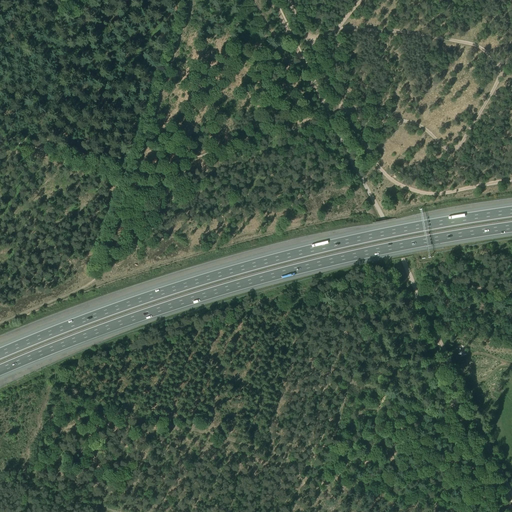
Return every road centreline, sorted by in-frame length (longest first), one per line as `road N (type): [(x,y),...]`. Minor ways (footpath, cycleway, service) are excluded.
road 1 (track): [(116,511),(31,486),(74,369),(303,300),(400,305),(420,298)]
road 2 (motorway): [(0,370),(272,275),(511,227)]
road 3 (motorway): [(511,211),(262,261),(0,352)]
road 4 (track): [(58,401),(213,434),(462,511)]
road 5 (track): [(345,111),(372,107),(454,149),(511,47)]
road 6 (track): [(420,298),(511,494)]
road 7 (track): [(345,111),(396,183),(432,193),(511,179)]
road 8 (track): [(133,171),(328,117)]
road 9 (track): [(328,117),(415,288)]
road 10 (track): [(191,0),(133,171)]
road 11 (track): [(335,28),(475,45),(500,73)]
road 12 (track): [(370,303),(321,470)]
road 13 (track): [(0,136),(133,171)]
road 14 (track): [(271,0),(328,117)]
road 15 (track): [(0,323),(100,273),(117,276)]
